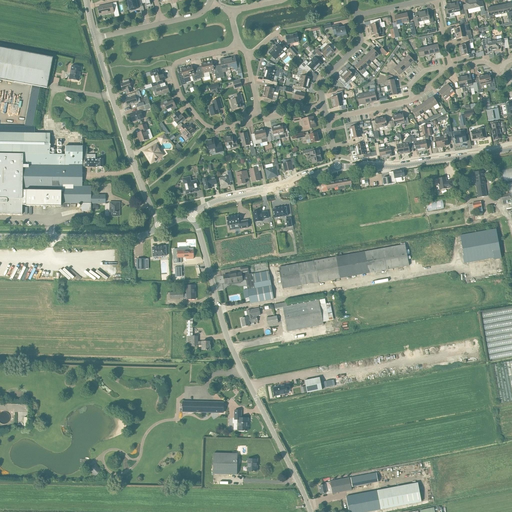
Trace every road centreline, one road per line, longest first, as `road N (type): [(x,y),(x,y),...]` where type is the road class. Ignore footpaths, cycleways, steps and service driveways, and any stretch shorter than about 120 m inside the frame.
road 1 (tertiary): [(310,511),(226,336),(191,213)]
road 2 (unknown): [(218,311),(451,264)]
road 3 (tertiary): [(161,227),(94,38)]
road 4 (residential): [(238,45),(179,61),(172,72),(206,126),(242,123),(254,110)]
road 5 (unclassified): [(337,167),(511,148)]
road 6 (unclassified): [(191,213),(337,167)]
road 7 (unclassified): [(124,237),(0,235)]
